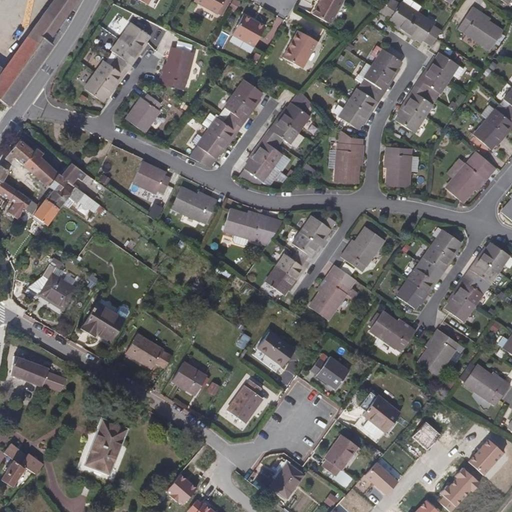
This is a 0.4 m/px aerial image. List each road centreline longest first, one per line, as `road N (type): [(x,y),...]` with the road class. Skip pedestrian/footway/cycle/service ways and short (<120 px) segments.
road 1 (residential): [(0,314),(231,455)]
road 2 (residential): [(366,204),(379,118),(417,56),(394,40)]
road 3 (residential): [(216,183),(257,203),(366,204)]
road 4 (residential): [(96,126),(216,183)]
road 5 (residential): [(91,0),(25,102)]
